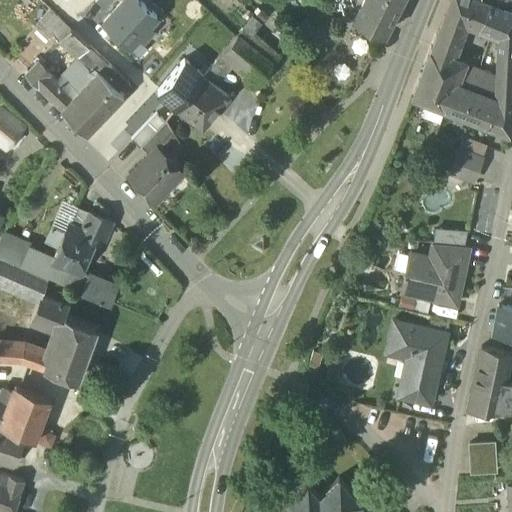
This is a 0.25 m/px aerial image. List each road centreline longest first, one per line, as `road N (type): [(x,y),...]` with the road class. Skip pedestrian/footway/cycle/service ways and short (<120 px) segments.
road 1 (secondary): [(269,324),(296,263),(360,164),(429,0)]
road 2 (residential): [(511,180),(446,511)]
road 3 (secondary): [(199,274),(0,68)]
road 4 (residential): [(95,511),(126,403),(199,274)]
road 5 (residential): [(286,380),(326,398),(438,511)]
road 6 (secondary): [(204,511),(217,455),(269,324)]
road 7 (track): [(394,86),(371,78),(278,169)]
road 8 (track): [(278,169),(190,264)]
